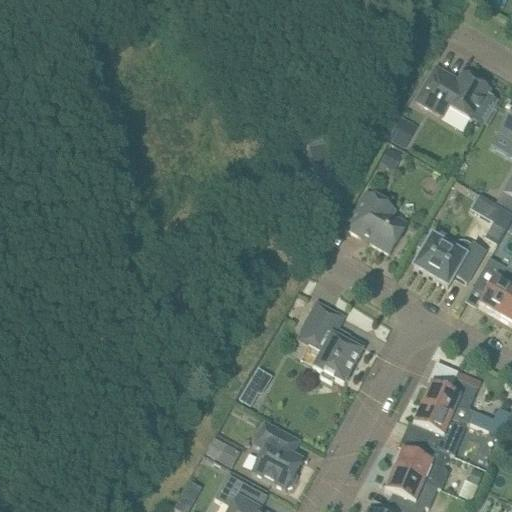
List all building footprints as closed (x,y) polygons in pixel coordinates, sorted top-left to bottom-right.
[(487,97),(490,93),(462,77),(458,84),(436,71),(416,104),(443,120),(448,111),(482,130),(497,104),(496,103),(497,102),(487,97)] [(511,108),(503,124),(497,135),(511,144),(511,108)] [(408,146),(417,127),(404,121),(395,140),(408,146)] [(342,199),(321,136),(289,147),(310,210),(342,199)] [(511,177),(501,196),(511,203),(511,177)] [(365,196),(355,214),(345,232),(361,241),(362,238),(371,243),(369,246),(389,257),(406,228),(392,219),(395,213),(365,196)] [(511,218),(479,199),(471,213),(493,226),(506,233),(511,221),(511,218)] [(449,250),(431,240),(430,241),(422,235),(414,248),(423,254),(413,271),(447,291),(454,280),(466,287),(485,254),(471,246),(471,247),(465,244),(459,244),(453,246),(449,250)] [(478,309),(497,320),(511,294),(511,266),(509,268),(506,272),(489,262),(472,291),(484,298),(478,309)] [(511,294),(497,320),(511,328),(511,294)] [(316,306),(300,335),(325,348),(313,370),(322,375),(319,380),(332,387),(334,382),(343,387),(364,348),(349,340),(350,339),(324,325),(330,313),(316,306)] [(429,387),(421,407),(452,420),(469,428),(472,420),(468,413),(481,384),(458,374),(454,382),(447,379),(442,392),(429,387)] [(247,390),(241,398),(252,405),(257,396),(247,390)] [(448,430),(452,420),(421,407),(412,427),(455,445),(458,437),(448,430)] [(298,445),(280,435),(264,427),(254,447),(264,452),(252,475),(285,494),(302,463),(291,457),(298,445)] [(219,465),(228,449),(213,441),(205,457),(219,465)] [(393,473),(424,486),(440,494),(447,476),(444,471),(449,458),(426,448),(421,461),(401,453),(393,473)] [(477,489),(483,476),(472,471),(467,484),(477,489)] [(390,511),(392,511),(413,511),(415,507),(420,496),(424,486),(393,473),(384,494),(396,499),(390,511)] [(260,511),(267,500),(249,490),(228,478),(214,502),(230,511),(229,511),(260,511)] [(181,498),(173,511),(189,511),(194,505),(181,498)]
